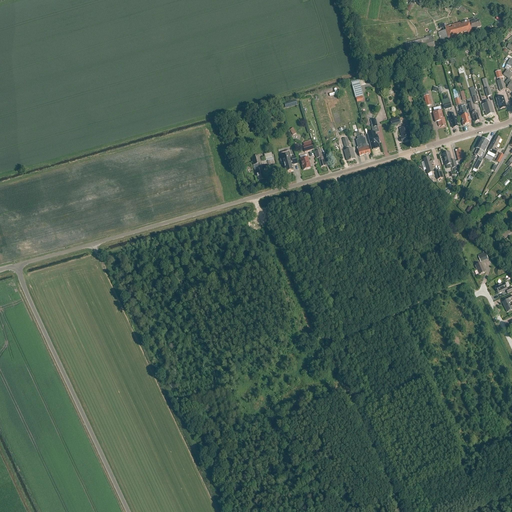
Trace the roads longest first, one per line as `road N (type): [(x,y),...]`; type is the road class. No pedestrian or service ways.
road 1 (unclassified): [(15,266),(511,119)]
road 2 (unclassified): [(128,511),(15,266)]
